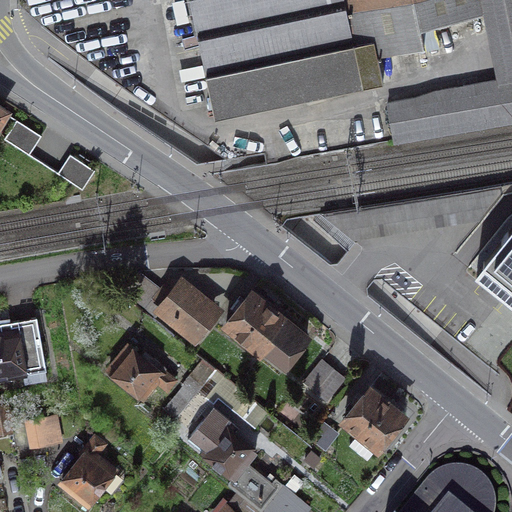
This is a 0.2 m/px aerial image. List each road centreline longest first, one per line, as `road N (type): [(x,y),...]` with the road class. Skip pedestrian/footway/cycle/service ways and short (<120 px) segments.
road 1 (tertiary): [(0,55),(262,245)]
road 2 (residential): [(262,245),(0,281)]
road 3 (tertiary): [(262,245),(457,401)]
road 4 (residential): [(457,401),(368,511)]
